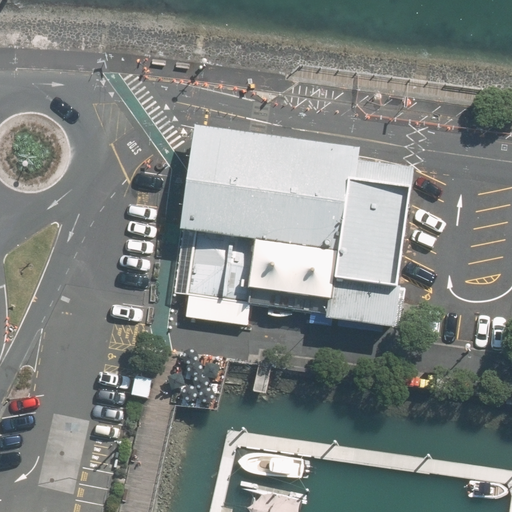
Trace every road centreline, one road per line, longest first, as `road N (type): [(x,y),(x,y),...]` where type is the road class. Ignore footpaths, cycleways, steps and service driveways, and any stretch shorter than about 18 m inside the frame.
road 1 (residential): [(58,84),(227,103),(287,126)]
road 2 (residential): [(287,126),(511,161)]
road 3 (residential): [(94,185),(86,225),(48,305),(0,371)]
road 4 (residential): [(287,126),(185,122),(102,162)]
